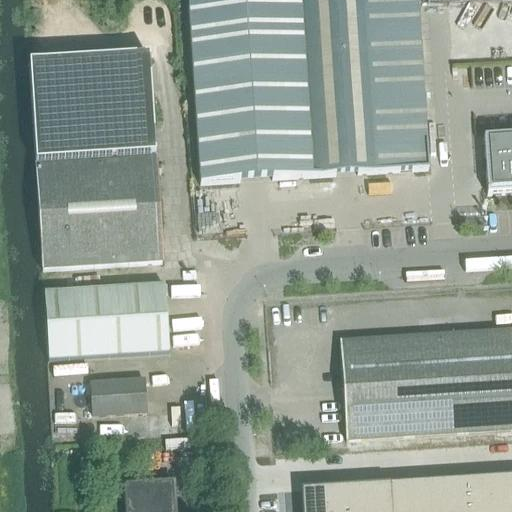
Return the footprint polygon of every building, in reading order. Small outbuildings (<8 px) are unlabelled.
[(407,0),(297,2),(297,3),(311,182),(429,173),(420,64),(415,0),(407,0)] [(311,182),(297,3),(185,11),(199,191),(311,182)] [(44,274),(162,266),(148,58),(30,65),(44,274)] [(511,138),(483,141),(486,197),(511,195),(511,138)] [(43,296),(48,364),(169,356),(164,288),(43,296)] [(511,335),(340,346),(347,446),(511,434),(511,335)] [(90,387),(92,421),(145,417),(143,383),(90,387)] [(189,451),(188,442),(165,443),(165,453),(189,451)] [(511,511),(511,479),(470,482),(389,487),(300,492),(301,511),(511,511)] [(123,489),(124,511),(174,511),(172,485),(123,489)]
